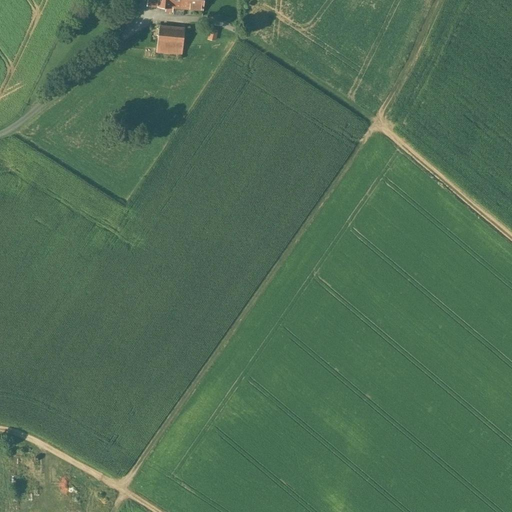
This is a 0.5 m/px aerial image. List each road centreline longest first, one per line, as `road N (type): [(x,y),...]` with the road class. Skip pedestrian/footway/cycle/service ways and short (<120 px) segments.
road 1 (track): [(122,489),(362,140),(439,0)]
road 2 (track): [(511,237),(374,121),(223,26)]
road 3 (track): [(157,511),(0,428)]
